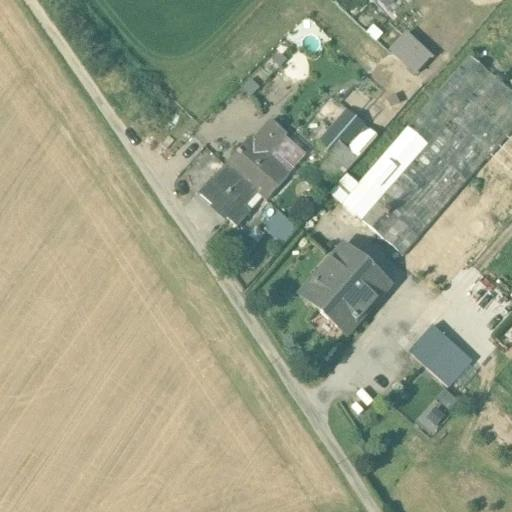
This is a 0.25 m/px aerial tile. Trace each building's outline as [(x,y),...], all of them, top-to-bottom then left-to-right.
[(511,20),(509,18),(488,44),(511,63),(511,20)] [(511,215),(511,87),(472,53),(348,200),(451,287),(511,215)] [(381,135),(350,110),(322,143),(333,152),(318,170),(338,186),(381,135)] [(259,143),(254,148),(248,142),(243,148),(243,149),(242,149),(226,168),(227,168),(266,203),(289,178),(266,158),(286,136),(271,123),(270,124),(269,123),(262,131),(263,132),(256,140),(259,143)] [(266,203),(227,168),(213,183),(212,182),(200,196),(237,229),(262,200),(266,204),(266,203)] [(285,240),(269,228),(257,243),(273,256),(285,240)] [(398,283),(345,240),(300,295),(352,338),(398,283)] [(483,363),(435,323),(411,352),(459,392),(483,363)] [(426,418),(440,427),(459,400),(445,391),(426,418)]
